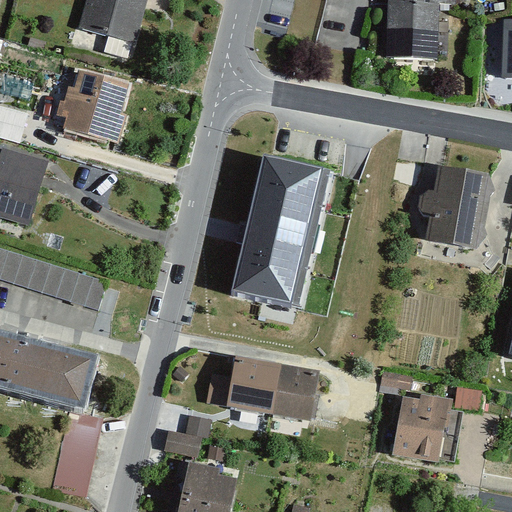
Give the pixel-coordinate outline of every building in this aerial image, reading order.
[(134,43),(145,0),(87,0),(80,29),(134,43)] [(298,0),(286,48),(312,54),(325,0),(298,0)] [(437,61),(438,3),(406,3),(389,3),(388,60),(437,61)] [(511,81),(511,23),(504,23),(502,81),(511,81)] [(112,143),(127,87),(80,75),(76,92),(69,91),(62,115),(68,116),(64,131),(112,143)] [(0,217),(28,226),(46,165),(3,152),(0,161),(0,217)] [(328,313),(358,184),(266,163),(236,292),(328,313)] [(478,250),(489,179),(435,171),(424,242),(478,250)] [(0,279),(97,310),(106,282),(0,248),(0,279)] [(0,390),(83,412),(96,363),(0,338),(0,390)] [(275,367),(235,360),(227,407),(267,414),(275,367)] [(318,374),(275,367),(267,414),(310,421),(318,374)] [(440,463),(449,407),(402,400),(394,456),(440,463)] [(84,496),(100,420),(70,414),(54,490),(84,496)] [(165,452),(197,458),(201,438),(169,432),(165,452)] [(229,509),(234,481),(217,478),(219,470),(188,464),(182,500),(229,509)] [(228,511),(229,509),(182,500),(179,511),(228,511)]
